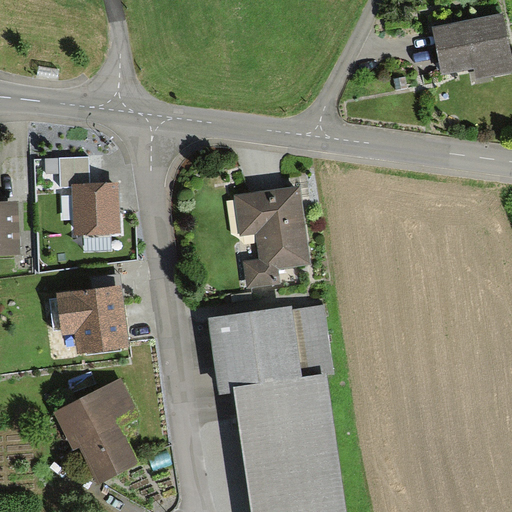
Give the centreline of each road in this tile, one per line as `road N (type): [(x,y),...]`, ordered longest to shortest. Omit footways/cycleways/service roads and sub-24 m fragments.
road 1 (residential): [(154,115),(152,197),(197,511)]
road 2 (residential): [(511,161),(154,115)]
